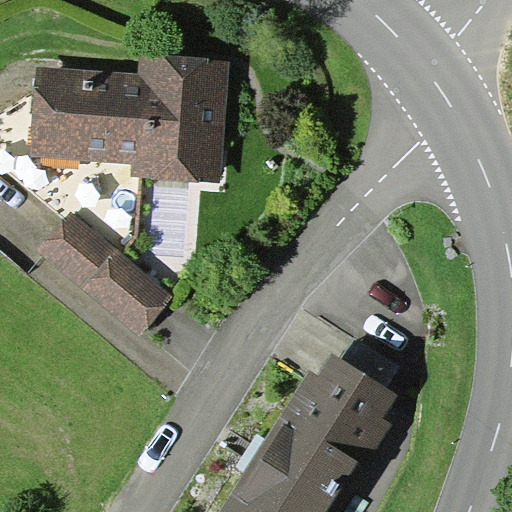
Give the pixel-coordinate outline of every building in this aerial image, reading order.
[(136,173),(138,173),(145,68),(144,68),(142,88),(40,80),(35,152),(137,160),(136,173)] [(216,73),(145,68),(138,173),(208,178),(216,73)] [(42,254),(88,293),(114,262),(67,224),(42,254)] [(134,331),(160,301),(114,262),(88,293),(134,331)] [(315,394),(306,388),(227,511),(322,511),(374,431),(362,423),(376,402),(329,372),(315,394)]
